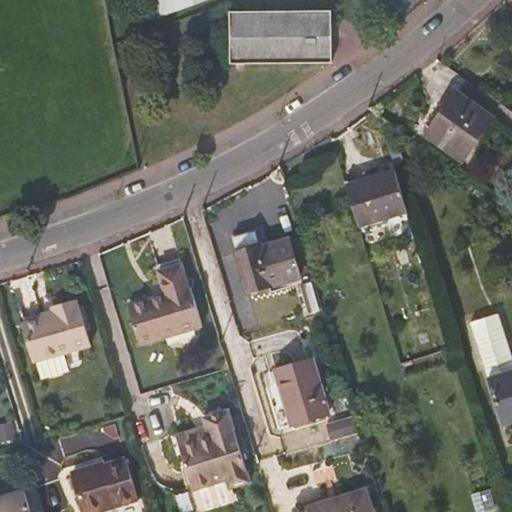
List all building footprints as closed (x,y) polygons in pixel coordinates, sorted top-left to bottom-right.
[(170,0),(170,17),(215,3),(214,0),(170,0)] [(331,0),(232,0),(231,51),(331,52),(331,0)] [(449,91),(420,134),(457,159),(486,117),(449,91)] [(358,228),(408,212),(395,174),(346,189),(358,228)] [(230,241),(248,296),(300,281),(288,245),(261,253),(256,234),(230,241)] [(203,329),(191,291),(188,292),(181,269),(159,274),(166,299),(129,310),(141,348),(203,329)] [(304,300),(309,319),(325,314),(319,296),(304,300)] [(80,303),(55,311),(56,315),(25,324),(36,361),(93,344),(80,303)] [(496,316),(467,325),(481,371),(511,362),(496,316)] [(69,352),(41,360),(44,372),(73,363),(69,352)] [(511,364),(486,373),(501,420),(511,416),(511,364)] [(275,377),(292,429),(327,418),(311,365),(275,377)] [(230,415),(208,421),(210,427),(177,438),(193,494),(227,484),(230,492),(251,485),(230,415)] [(360,431),(356,417),(329,426),(334,440),(360,431)] [(75,474),(86,511),(95,511),(119,505),(121,509),(143,502),(130,458),(75,474)] [(12,503),(0,506),(0,511),(31,511),(26,492),(11,497),(12,503)] [(371,511),(365,492),(335,501),(335,504),(307,511),(371,511)] [(0,499),(0,506),(12,503),(11,497),(0,499)]
